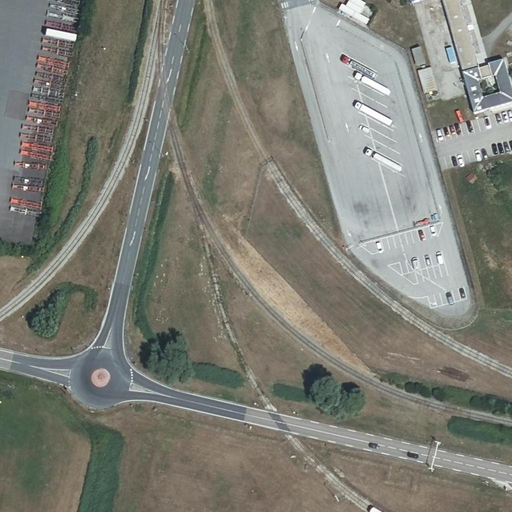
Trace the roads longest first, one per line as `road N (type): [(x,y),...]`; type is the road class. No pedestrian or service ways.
road 1 (tertiary): [(121,386),(511,475)]
road 2 (secondary): [(188,0),(107,357)]
